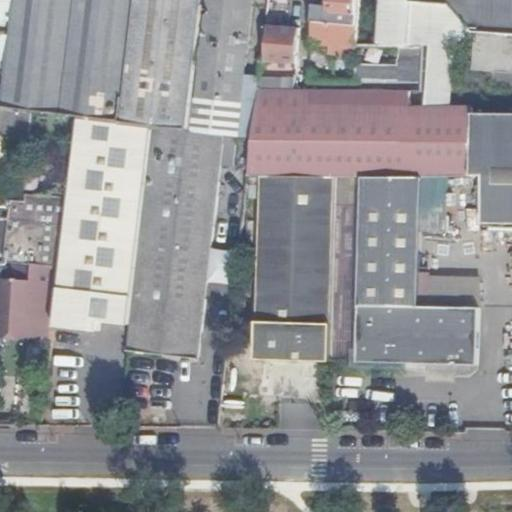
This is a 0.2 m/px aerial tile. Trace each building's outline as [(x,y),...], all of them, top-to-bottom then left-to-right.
[(16,0),(13,36),(7,86),(4,112),(33,115),(80,121),(123,125),(129,72),(133,34),(137,0),(16,0)] [(198,74),(206,0),(137,0),(133,34),(129,72),(123,125),(154,129),(191,133),(198,74)] [(251,0),(206,0),(198,74),(243,79),(251,0)] [(356,27),(358,0),(331,0),(332,4),(316,3),(314,24),(356,27)] [(511,71),(511,0),(413,0),(413,3),(453,6),(462,17),(444,32),(457,47),(474,31),(477,34),(475,51),(474,69),(511,71)] [(314,24),(312,44),(337,46),(355,48),(356,27),(314,24)] [(300,30),(291,29),(270,27),(265,62),(297,66),(300,30)] [(357,56),(357,48),(355,48),(337,46),(337,55),(357,56)] [(421,86),(423,49),(400,49),(400,68),(357,66),(356,83),(421,86)] [(260,79),(243,79),(198,74),(191,133),(226,137),(252,140),(258,90),(260,79)] [(295,80),(260,79),(258,90),(294,91),(295,80)] [(511,118),(474,118),(474,112),(410,110),(310,107),(309,91),(294,91),(258,90),(252,140),(247,178),(262,177),(340,179),(368,178),(425,178),(483,177),(483,229),(511,228),(511,118)] [(410,110),(411,93),(309,91),(310,107),(410,110)] [(33,115),(4,112),(0,111),(0,137),(30,141),(33,115)] [(33,115),(30,141),(77,146),(80,121),(33,115)] [(154,129),(123,125),(80,121),(77,146),(75,166),(70,202),(58,296),(57,310),(58,310),(56,327),(104,334),(105,323),(132,326),(154,129)] [(132,326),(129,353),(201,362),(226,137),(191,133),(154,129),(132,326)] [(257,362),(334,364),(340,179),(262,177),(257,362)] [(425,178),(368,178),(360,365),(480,370),(482,312),(421,309),(425,178)] [(0,333),(49,336),(51,310),(57,310),(58,296),(70,202),(28,196),(27,203),(3,200),(0,201),(0,333)]
